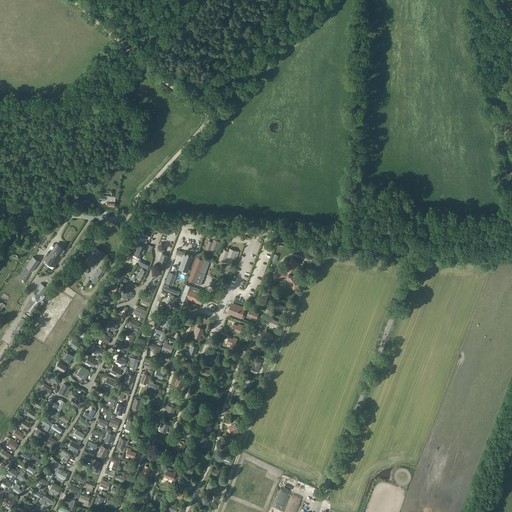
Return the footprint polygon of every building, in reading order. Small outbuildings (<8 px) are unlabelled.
[(106,196),(105,200),(109,200),(108,206),(115,206),(115,199),(116,197),(114,196),(111,196),(106,196)] [(205,248),(210,250),(211,249),(216,251),(219,241),(214,239),(213,242),(208,240),(205,248)] [(52,250),(49,253),(54,256),(56,253),(60,256),(65,249),(57,243),(52,250)] [(128,254),(132,256),(133,253),(142,257),(142,256),(143,256),(146,247),(138,243),(136,249),(131,247),(128,254)] [(93,253),(91,252),(85,261),(94,267),(100,258),(99,258),(103,252),(96,248),(93,253)] [(223,248),(219,259),(225,262),(226,258),(232,261),(233,258),(235,259),(238,252),(235,251),(235,250),(229,248),(228,251),(223,248)] [(187,271),(193,255),(185,252),(179,268),(187,271)] [(54,256),(49,253),(45,260),(54,266),(61,256),(60,256),(56,253),(54,256)] [(168,255),(162,253),(158,263),(164,265),(168,255)] [(22,273),(22,274),(20,277),(26,281),(28,276),(26,275),(26,276),(25,275),(27,273),(27,274),(31,269),(33,271),(39,261),(33,256),(22,273)] [(196,257),(188,279),(200,284),(209,261),(196,257)] [(293,285),(294,286),(295,286),(298,284),(298,283),(297,282),(298,282),(296,279),(296,278),(295,276),(294,276),(293,274),(293,273),(294,271),(295,270),(296,268),(295,267),(298,262),(292,260),(290,263),(290,262),(289,265),(288,267),(288,268),(287,270),(286,270),(285,270),(286,271),(283,271),(282,270),(280,270),(279,271),(277,271),(277,274),(277,278),(286,277),(286,278),(287,278),(288,278),(293,285)] [(100,268),(91,280),(93,281),(96,283),(108,266),(104,263),(101,268),(100,268)] [(68,275),(67,274),(61,283),(64,285),(65,286),(66,285),(78,267),(77,266),(75,265),(68,275)] [(215,268),(211,269),(213,275),(216,274),(217,277),(220,276),(217,266),(214,267),(215,268)] [(120,269),(116,275),(114,279),(121,282),(126,275),(124,274),(125,272),(120,269)] [(142,269),(138,277),(143,280),(147,271),(142,269)] [(170,272),(166,281),(173,284),(177,275),(170,272)] [(46,286),(49,288),(54,281),(51,279),(46,286)] [(41,283),(36,291),(42,295),(48,288),(41,283)] [(186,284),(179,302),(186,305),(189,296),(200,300),(202,294),(201,294),(203,290),(193,287),(186,284)] [(133,292),(126,288),(120,296),(124,299),(127,294),(131,296),(133,292)] [(273,297),(274,294),(267,291),(263,299),(268,302),(271,296),(273,297)] [(104,294),(101,299),(99,297),(97,300),(102,304),(104,301),(106,302),(109,298),(104,294)] [(173,294),(169,304),(175,306),(179,297),(173,294)] [(148,298),(144,296),(141,302),(148,305),(151,297),(149,296),(148,298)] [(94,311),(97,313),(99,309),(104,313),(107,310),(98,304),(94,311)] [(286,307),(278,304),(275,310),(278,312),(279,310),(281,311),(282,309),(285,310),(286,307)] [(231,310),(229,309),(227,312),(241,317),(244,307),(238,305),(238,306),(233,305),(231,310)] [(137,307),(134,313),(143,318),(146,311),(137,307)] [(254,309),(250,308),(247,315),(257,319),(259,312),(254,310),(254,309)] [(111,318),(120,323),(122,319),(113,314),(111,318)] [(160,314),(158,319),(165,321),(163,326),(167,328),(171,319),(160,314)] [(273,326),(277,328),(280,322),(271,318),(268,326),(272,328),(273,326)] [(22,336),(28,328),(27,327),(28,325),(25,323),(27,320),(24,319),(19,326),(22,328),(18,333),(22,336)] [(132,319),(129,324),(137,329),(140,323),(132,319)] [(118,325),(110,321),(107,326),(115,331),(118,325)] [(238,325),(233,323),(231,330),(240,333),(243,325),(239,324),(238,325)] [(197,326),(193,337),(200,339),(204,329),(197,326)] [(168,334),(167,335),(171,337),(172,336),(172,335),(174,336),(176,332),(177,329),(170,327),(168,334)] [(154,333),(160,335),(159,339),(162,340),(165,333),(156,329),(154,333)] [(125,334),(131,336),(128,340),(132,342),(136,335),(127,330),(125,334)] [(269,339),(272,340),(274,335),(266,331),(263,336),(269,338),(269,339)] [(100,339),(108,343),(110,338),(102,334),(100,339)] [(233,337),(233,339),(228,337),(226,343),(234,346),(237,339),(233,337)] [(73,338),(69,344),(76,349),(80,343),(73,338)] [(119,342),(117,346),(128,351),(130,347),(119,342)] [(164,342),(162,349),(171,353),(173,346),(164,342)] [(149,347),(155,349),(154,353),(157,354),(160,347),(150,343),(149,347)] [(258,349),(266,353),(268,347),(260,343),(258,349)] [(192,344),(189,354),(195,356),(198,347),(192,344)] [(103,349),(95,345),(92,351),(101,355),(103,349)] [(136,345),(133,353),(139,355),(142,347),(136,345)] [(68,351),(64,359),(70,362),(74,355),(68,351)] [(86,361),(94,366),(97,361),(89,356),(86,361)] [(127,360),(119,356),(116,361),(125,365),(127,360)] [(207,362),(214,365),(216,359),(210,356),(207,362)] [(138,359),(132,357),(129,367),(136,368),(136,366),(137,366),(137,365),(138,359)] [(258,372),(262,361),(256,358),(256,360),(254,359),(251,369),(258,372)] [(155,361),(146,359),(144,364),(153,367),(155,361)] [(184,361),(182,368),(188,370),(191,363),(184,361)] [(219,368),(226,371),(229,364),(223,361),(219,368)] [(59,362),(56,367),(64,372),(67,367),(59,362)] [(121,371),(113,366),(110,371),(118,376),(121,371)] [(157,368),(155,376),(162,379),(165,371),(161,370),(161,368),(158,367),(157,368)] [(81,368),(77,374),(85,379),(89,373),(81,368)] [(205,368),(203,374),(210,376),(212,373),(214,374),(215,370),(213,370),(210,369),(210,370),(205,368)] [(51,373),(48,378),(56,383),(59,378),(51,373)] [(128,373),(125,382),(132,384),(135,376),(133,375),(134,374),(132,373),(131,374),(128,373)] [(150,375),(144,373),(141,382),(148,384),(150,375)] [(174,388),(181,391),(185,380),(178,377),(174,388)] [(224,386),(226,380),(218,377),(216,383),(224,386)] [(107,378),(105,384),(113,388),(116,382),(107,378)] [(201,380),(199,386),(207,389),(209,384),(201,380)] [(158,392),(160,386),(150,382),(147,388),(158,392)] [(64,383),(59,391),(65,394),(69,386),(64,383)] [(44,385),(41,390),(48,395),(52,390),(44,385)] [(131,391),(123,388),(120,399),(124,400),(126,394),(130,395),(131,391)] [(71,397),(73,398),(73,397),(78,400),(81,394),(71,389),(68,395),(71,396),(71,397)] [(213,389),(209,398),(213,400),(214,398),(217,399),(219,392),(215,390),(213,389)] [(172,393),(170,398),(178,402),(180,397),(180,396),(176,394),(177,392),(173,391),(172,393)] [(250,394),(246,393),(245,394),(241,393),(239,399),(247,402),(250,394)] [(195,394),(193,401),(201,404),(204,398),(195,394)] [(105,400),(111,402),(109,406),(113,407),(116,399),(106,396),(105,400)] [(154,405),(156,400),(147,397),(145,402),(154,405)] [(36,398),(33,403),(40,408),(44,403),(36,398)] [(137,410),(141,401),(135,399),(131,408),(137,410)] [(59,406),(55,403),(53,406),(60,411),(65,403),(62,401),(59,406)] [(168,409),(166,414),(172,416),(175,408),(168,405),(167,408),(168,409)] [(30,408),(27,413),(34,419),(38,413),(30,408)] [(51,408),(49,411),(53,414),(51,417),(55,419),(56,416),(58,413),(51,408)] [(89,414),(85,412),(83,415),(90,419),(95,410),(92,408),(89,414)] [(104,408),(102,411),(107,414),(105,419),(109,421),(111,415),(112,412),(104,408)] [(200,416),(196,408),(192,410),(193,412),(192,413),(192,414),(190,414),(193,419),(197,417),(200,416)] [(65,411),(63,410),(58,417),(66,422),(70,417),(64,413),(65,411)] [(43,418),(41,421),(50,427),(52,423),(43,418)] [(80,418),(78,421),(87,427),(89,423),(80,418)] [(23,419),(20,424),(27,429),(31,424),(23,419)] [(120,422),(111,419),(109,425),(117,429),(120,422)] [(129,419),(125,428),(131,430),(135,421),(129,419)] [(137,420),(135,427),(143,430),(145,425),(140,423),(140,421),(137,420)] [(163,421),(159,429),(166,432),(168,428),(169,428),(171,425),(163,421)] [(206,421),(203,429),(209,432),(212,424),(206,421)] [(241,431),(237,422),(229,426),(233,435),(241,431)] [(54,424),(51,427),(60,433),(62,430),(54,424)] [(191,433),(192,429),(184,426),(181,434),(189,437),(191,433)] [(37,428),(35,431),(43,437),(45,434),(37,428)] [(17,429),(14,435),(21,439),(25,434),(17,429)] [(77,430),(74,435),(82,440),(85,434),(77,430)] [(47,435),(45,438),(53,444),(56,441),(50,437),(53,433),(50,431),(47,435)] [(108,433),(104,441),(111,444),(114,435),(108,433)] [(132,435),(131,438),(132,439),(131,441),(139,444),(141,439),(132,435)] [(198,442),(197,444),(199,445),(200,443),(204,444),(206,438),(199,435),(197,441),(198,442)] [(120,438),(117,446),(123,449),(127,441),(127,440),(121,437),(120,438)] [(156,437),(153,443),(160,445),(162,439),(156,437)] [(30,438),(28,441),(32,444),(31,446),(34,448),(35,446),(36,447),(38,443),(30,438)] [(10,439),(7,444),(14,449),(18,444),(10,439)] [(234,448),(230,439),(222,442),(226,451),(234,448)] [(46,443),(43,441),(38,448),(47,454),(49,451),(43,447),(46,443)] [(72,441),(69,447),(77,451),(80,446),(72,441)] [(179,441),(176,449),(183,452),(187,442),(183,441),(182,443),(179,441)] [(105,457),(108,449),(101,446),(98,454),(105,457)] [(129,447),(126,455),(135,458),(137,452),(131,450),(132,448),(129,447)] [(23,448),(19,453),(28,458),(29,456),(31,453),(23,448)] [(60,448),(58,451),(65,456),(61,460),(65,463),(68,458),(70,455),(60,448)] [(3,450),(0,454),(7,460),(11,455),(3,450)] [(151,450),(148,459),(153,461),(157,452),(151,450)] [(192,450),(188,459),(193,461),(194,459),(195,460),(199,453),(192,450)] [(33,454),(31,457),(41,464),(43,461),(33,454)] [(173,454),(170,462),(174,464),(173,465),(177,467),(180,457),(173,454)] [(116,469),(120,460),(112,457),(110,461),(114,462),(112,467),(116,469)] [(16,458),(14,461),(23,467),(25,463),(16,458)] [(53,458),(51,462),(59,467),(61,464),(53,458)] [(100,468),(102,462),(95,459),(93,465),(100,468)] [(131,463),(123,460),(120,468),(129,471),(131,463)] [(186,463),(183,470),(192,474),(194,468),(189,466),(189,465),(186,463)] [(27,464),(24,468),(33,474),(36,470),(27,464)] [(147,478),(151,468),(144,465),(140,475),(147,478)] [(9,468),(7,471),(12,475),(10,479),(13,481),(15,477),(18,474),(9,468)] [(45,468),(42,471),(48,475),(46,478),(49,480),(51,477),(53,474),(46,469),(45,468)] [(19,474),(17,477),(25,483),(28,480),(24,478),(25,477),(23,476),(25,473),(26,470),(23,469),(22,471),(19,474)] [(58,469),(55,474),(56,474),(64,479),(67,474),(59,469),(58,469)] [(166,470),(164,476),(173,480),(176,474),(176,472),(173,471),(172,472),(166,470)] [(118,475),(116,480),(124,483),(126,478),(118,475)] [(179,479),(177,484),(185,487),(187,481),(182,479),(183,477),(178,475),(177,478),(179,479)] [(37,481),(42,484),(40,488),(43,490),(48,483),(39,477),(37,481)] [(3,478),(0,481),(9,487),(11,484),(3,478)] [(108,490),(111,483),(101,479),(99,486),(108,490)] [(210,481),(207,489),(214,492),(217,484),(210,481)] [(91,492),(94,486),(85,482),(83,488),(91,492)] [(13,485),(11,488),(19,494),(22,491),(18,488),(20,486),(16,483),(14,485),(13,485)] [(52,484),(49,490),(57,494),(60,489),(52,484)] [(113,487),(110,492),(118,495),(120,490),(113,487)] [(31,488),(29,491),(36,495),(34,497),(37,499),(39,497),(41,494),(31,488)] [(174,488),(172,495),(182,499),(183,493),(181,492),(181,491),(174,488)] [(12,493),(7,501),(12,504),(17,497),(12,493)] [(88,504),(90,498),(81,494),(79,501),(88,504)] [(98,494),(95,503),(100,505),(104,497),(98,494)] [(42,498),(40,502),(44,504),(46,500),(52,504),(53,501),(44,495),(42,498)] [(141,507),(144,500),(132,495),(129,502),(141,507)] [(64,500),(70,502),(69,506),(72,507),(75,500),(66,496),(64,500)] [(26,499),(24,502),(32,508),(34,505),(26,499)] [(108,499),(105,504),(112,507),(114,502),(108,499)] [(174,505),(171,503),(169,509),(175,511),(178,507),(174,505)]
